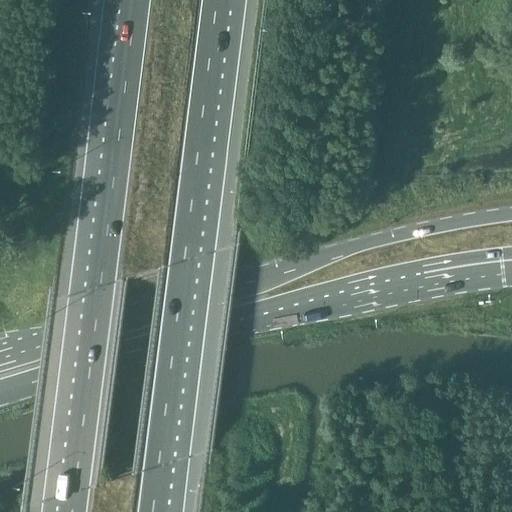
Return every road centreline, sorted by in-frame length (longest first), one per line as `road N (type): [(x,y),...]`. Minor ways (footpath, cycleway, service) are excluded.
road 1 (primary): [(511,214),(411,232),(0,355)]
road 2 (primary): [(0,391),(418,274),(511,261)]
road 3 (motorway): [(131,8),(69,511)]
road 4 (motorway): [(167,462),(224,0)]
